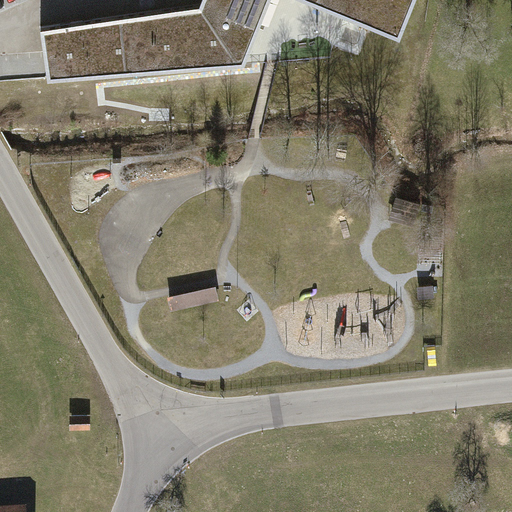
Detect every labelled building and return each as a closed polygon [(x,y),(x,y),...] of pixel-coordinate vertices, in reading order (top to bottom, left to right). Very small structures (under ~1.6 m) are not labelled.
[(37,28),(43,79),(240,63),(257,17),(263,0),(311,0),(370,25),(396,35),(408,0),(199,0),(195,9),(37,28)] [(431,284),(413,284),(413,295),(432,294),(431,284)] [(215,287),(164,298),(167,311),(218,300),(215,287)] [(297,309),(291,336),(322,342),(327,316),(297,309)] [(87,414),(67,414),(67,429),(87,429),(87,414)]
